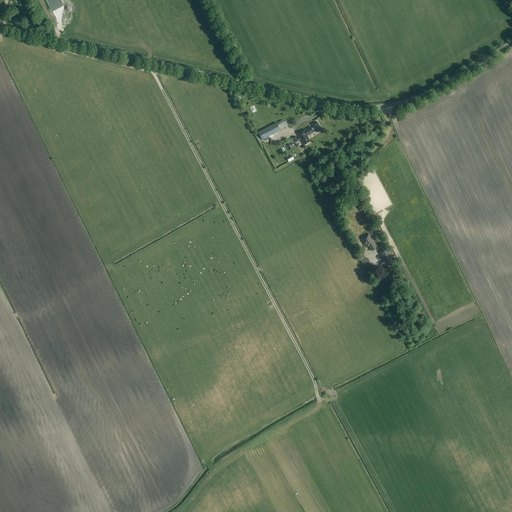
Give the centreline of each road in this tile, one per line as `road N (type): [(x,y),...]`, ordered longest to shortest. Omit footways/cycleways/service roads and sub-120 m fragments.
road 1 (unclassified): [(0,25),(359,108),(425,94),(511,42)]
road 2 (track): [(149,61),(314,379),(320,405)]
